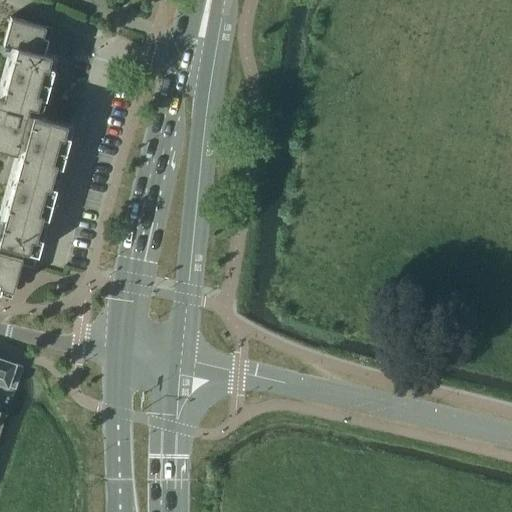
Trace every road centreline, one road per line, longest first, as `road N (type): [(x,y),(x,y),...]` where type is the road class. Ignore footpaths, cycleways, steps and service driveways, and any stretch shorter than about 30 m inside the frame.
road 1 (residential): [(511,436),(174,360)]
road 2 (secondary): [(174,360),(206,68)]
road 3 (secondary): [(177,61),(120,349)]
road 4 (residential): [(52,253),(111,43)]
road 5 (secondary): [(120,349),(120,511)]
road 6 (secondary): [(169,511),(174,360)]
road 7 (residential): [(120,349),(0,331)]
